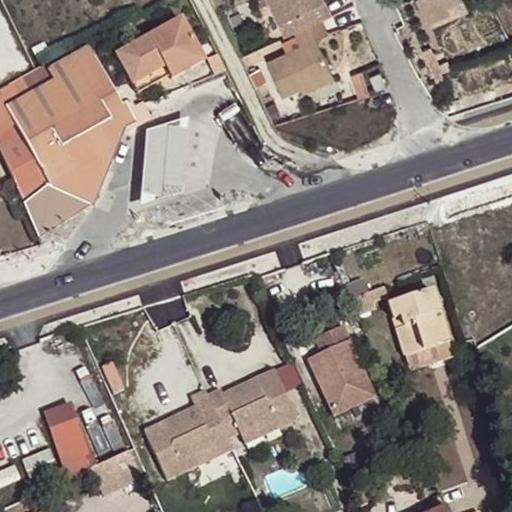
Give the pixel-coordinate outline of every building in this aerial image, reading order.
[(269,0),(286,36),(332,14),(325,0),(269,0)] [(420,0),(430,21),(467,5),(464,0),(420,0)] [(470,11),(467,5),(430,21),(433,27),(470,11)] [(114,57),(131,87),(165,67),(169,76),(172,81),(204,62),(180,19),(114,57)] [(323,20),(295,33),(297,36),(301,46),(287,52),(268,61),(284,97),(301,89),(332,74),(316,39),(329,33),(323,20)] [(282,43),(287,52),(301,46),(297,36),(282,43)] [(32,49),(38,62),(50,57),(44,44),(32,49)] [(22,80),(0,91),(0,154),(38,236),(39,237),(92,205),(124,130),(128,137),(148,126),(134,102),(121,109),(87,48),(46,71),(53,82),(30,95),(22,80)] [(226,72),(218,55),(207,61),(215,77),(226,72)] [(165,67),(131,87),(136,95),(169,76),(165,67)] [(249,74),(256,89),(267,83),(260,69),(249,74)] [(360,99),(370,95),(363,72),(352,75),(360,99)] [(387,87),(381,73),(371,77),(377,91),(387,87)] [(335,80),(332,74),(301,89),(304,95),(335,80)] [(139,209),(182,196),(188,121),(146,134),(139,209)] [(384,288),(351,301),(358,316),(375,310),(372,304),(387,297),(384,288)] [(432,291),(388,305),(392,319),(399,317),(403,329),(396,330),(405,357),(442,345),(433,315),(439,313),(432,291)] [(439,313),(433,315),(442,345),(450,343),(439,313)] [(399,317),(392,319),(396,330),(403,329),(399,317)] [(308,360),(334,417),(376,397),(342,326),(315,339),(322,354),(308,360)] [(454,357),(450,343),(405,357),(410,372),(454,357)] [(207,396),(222,426),(239,418),(245,432),(262,424),(266,433),(302,416),(278,368),(227,393),(225,387),(207,396)] [(222,426),(207,396),(189,405),(192,410),(140,434),(164,483),(199,466),(194,457),(211,449),(204,434),(222,426)] [(97,461),(126,448),(106,402),(77,415),(97,461)] [(93,467),(97,465),(77,421),(56,431),(76,475),(93,467)] [(262,424),(245,432),(250,441),(266,433),(262,424)] [(216,457),(211,449),(194,457),(199,466),(216,457)] [(105,495),(143,478),(141,472),(131,450),(97,465),(93,467),(105,495)] [(348,480),(355,493),(373,485),(366,471),(348,480)]
